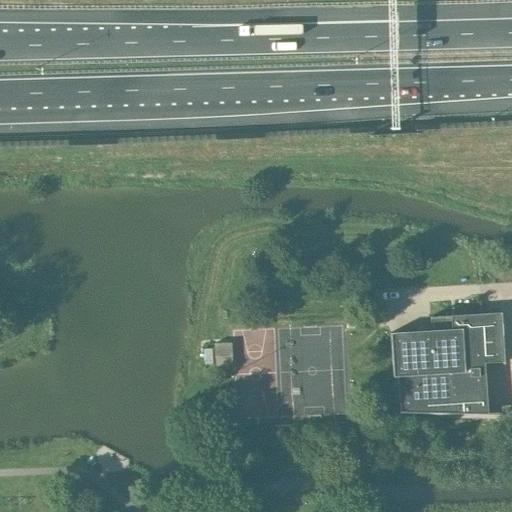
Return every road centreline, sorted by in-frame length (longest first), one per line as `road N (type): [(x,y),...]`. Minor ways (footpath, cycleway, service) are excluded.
road 1 (motorway): [(511,31),(0,46)]
road 2 (motorway): [(0,94),(511,79)]
